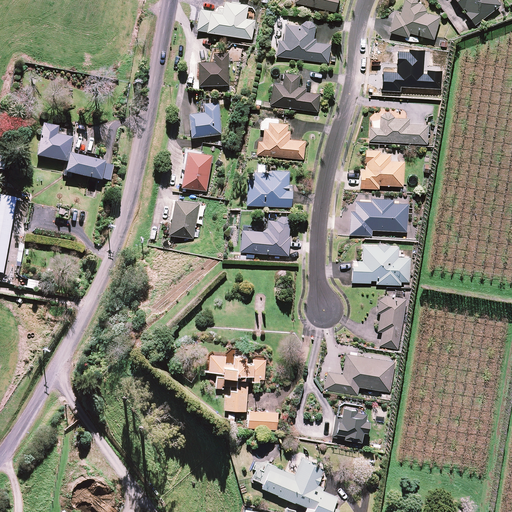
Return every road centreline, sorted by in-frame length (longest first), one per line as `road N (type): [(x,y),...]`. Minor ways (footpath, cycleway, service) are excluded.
road 1 (residential): [(0,460),(92,304),(137,174),(169,0)]
road 2 (residential): [(324,310),(319,221),(369,0)]
road 3 (track): [(55,370),(155,511)]
